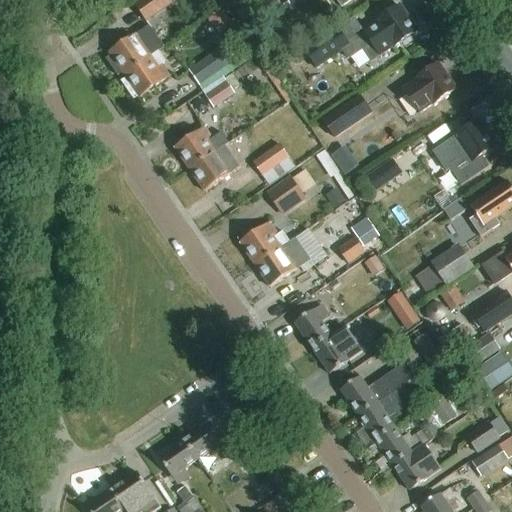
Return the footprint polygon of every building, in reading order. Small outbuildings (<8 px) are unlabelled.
[(130,0),(131,1),(145,23),(173,5),(171,2),(169,0),(130,0)] [(274,0),(257,0),(237,14),(252,37),(284,15),(274,0)] [(335,0),(341,9),(355,0),(335,0)] [(346,44),(349,49),(342,53),(348,60),(361,51),(369,63),(392,48),(415,32),(398,7),(374,23),(375,24),(346,44)] [(218,12),(207,23),(219,36),(230,26),(218,12)] [(149,59),(159,52),(163,49),(148,27),(108,54),(123,77),(149,59)] [(303,53),(315,72),(342,53),(349,49),(346,44),(336,30),(303,53)] [(219,50),(176,80),(179,84),(192,75),(203,91),(256,55),(251,48),(228,64),(219,50)] [(149,59),(123,77),(138,99),(168,78),(160,66),(166,62),(159,52),(149,59)] [(431,106),(455,90),(437,65),(413,81),(414,82),(401,90),(418,114),(431,105),(431,106)] [(225,82),(203,97),(211,109),(233,94),(225,82)] [(360,97),(321,123),(334,141),(372,115),(360,97)] [(470,164),(494,147),(477,122),(447,143),(459,161),(465,157),(470,164)] [(214,153),(225,146),(227,145),(220,135),(211,141),(203,129),(173,149),(188,171),(214,153)] [(295,168),(279,145),(253,163),(269,186),(295,168)] [(240,168),(225,146),(214,153),(188,171),(203,193),(240,168)] [(354,196),(325,152),(317,157),(331,178),(333,176),(348,200),(354,196)] [(391,161),(365,179),(375,193),(401,175),(391,161)] [(290,177),(266,194),(283,217),(306,200),(290,177)] [(511,210),(511,190),(507,183),(470,208),(476,218),(469,223),(480,240),(499,228),(495,222),(511,210)] [(336,192),(327,199),(334,209),(344,203),(336,192)] [(461,202),(444,213),(450,222),(467,211),(461,202)] [(239,245),(253,266),(280,249),(274,240),(278,237),(269,224),(239,245)] [(345,244),(355,262),(378,249),(380,254),(394,246),(381,224),(345,244)] [(445,290),(472,272),(457,248),(429,266),(431,269),(415,280),(427,297),(443,287),(445,290)] [(280,249),(253,266),(268,288),(298,267),(290,256),(287,259),(280,249)] [(504,254),(483,269),(496,288),(511,277),(511,255),(507,259),(504,254)] [(375,259),(364,266),(373,279),(384,272),(375,259)] [(461,285),(447,290),(455,310),(469,304),(461,285)] [(511,302),(505,293),(471,315),(485,336),(511,317),(511,302)] [(401,294),(388,302),(407,331),(420,323),(401,294)] [(310,350),(330,337),(320,323),(328,318),(320,307),(293,325),(310,350)] [(462,326),(438,342),(448,357),(472,341),(462,326)] [(330,337),(310,350),(327,375),(328,377),(361,354),(343,328),(330,337)] [(488,335),(465,351),(476,367),(499,351),(488,335)] [(387,347),(382,340),(372,346),(378,354),(387,347)] [(511,370),(501,354),(476,371),(490,392),(511,377),(511,370)] [(465,359),(449,369),(457,381),(472,371),(465,359)] [(339,393),(356,418),(386,398),(386,399),(408,385),(414,380),(404,365),(366,391),(358,380),(339,393)] [(408,385),(386,399),(386,398),(356,418),(373,443),(392,430),(387,422),(397,415),(397,414),(418,400),(408,385)] [(421,434),(427,443),(438,435),(436,432),(464,412),(451,392),(420,413),(430,428),(421,434)] [(489,425),(467,439),(477,455),(499,440),(489,425)] [(208,426),(183,443),(196,462),(210,452),(216,460),(227,453),(208,426)] [(392,430),(373,443),(391,468),(418,449),(413,441),(411,442),(407,436),(400,441),(392,430)] [(227,452),(230,449),(240,442),(235,435),(222,444),(227,452)] [(182,471),(196,462),(183,443),(158,460),(176,487),(188,479),(182,471)] [(418,449),(391,468),(407,492),(426,479),(426,480),(440,471),(424,447),(419,451),(418,449)] [(499,447),(472,464),(481,478),(508,461),(499,447)] [(136,475),(111,492),(124,511),(158,511),(161,510),(136,475)] [(260,482),(233,492),(240,510),(266,500),(260,482)] [(185,503),(177,508),(179,511),(202,511),(184,487),(177,492),(185,503)] [(122,511),(124,511),(111,492),(85,509),(87,511),(122,511)] [(466,500),(473,510),(483,502),(477,493),(466,500)] [(452,501),(445,506),(438,496),(419,509),(420,511),(454,511),(458,510),(452,501)] [(489,511),(483,502),(473,510),(474,511),(489,511)]
